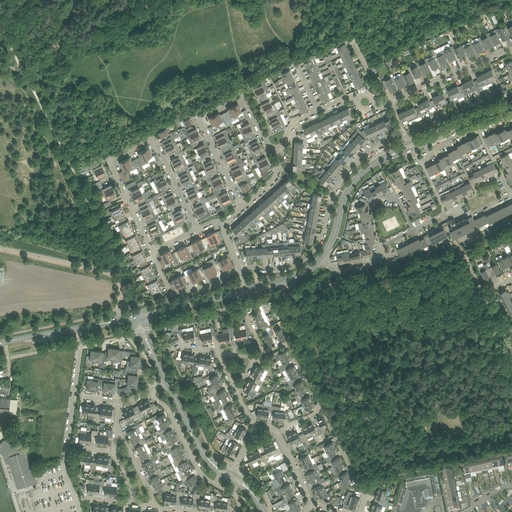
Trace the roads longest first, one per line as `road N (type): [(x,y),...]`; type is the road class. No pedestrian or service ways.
road 1 (residential): [(409,142),(401,127),(351,168),(300,258),(239,266)]
road 2 (residential): [(241,203),(199,115),(243,94),(275,161)]
road 3 (residential): [(236,511),(239,496),(206,477),(155,385)]
road 4 (residential): [(196,227),(153,138),(108,160)]
road 5 (residential): [(511,53),(389,100)]
road 6 (tertiary): [(320,260),(348,189),(388,155)]
road 7 (residential): [(239,266),(175,292),(149,247)]
road 8 (residential): [(511,117),(431,149),(428,160),(412,148)]
